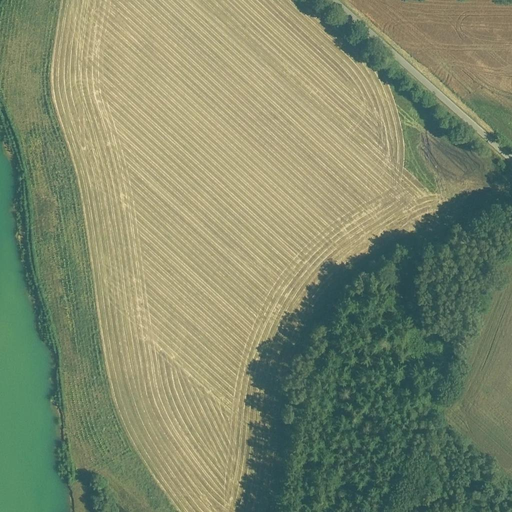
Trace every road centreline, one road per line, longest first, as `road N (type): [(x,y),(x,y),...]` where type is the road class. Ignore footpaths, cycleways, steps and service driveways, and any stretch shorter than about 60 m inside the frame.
road 1 (track): [(511,186),(465,234),(476,274),(419,429),(405,511)]
road 2 (unclassified): [(511,158),(330,0)]
